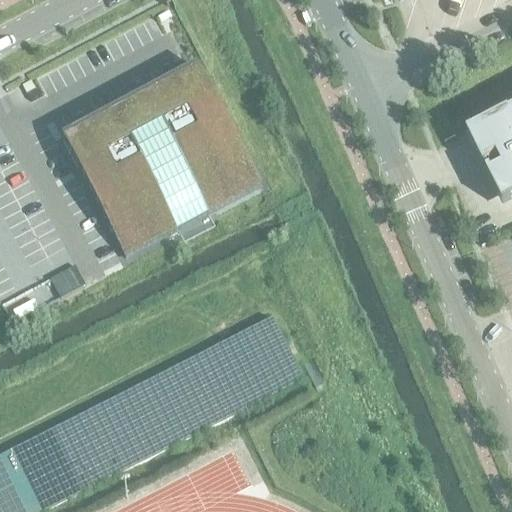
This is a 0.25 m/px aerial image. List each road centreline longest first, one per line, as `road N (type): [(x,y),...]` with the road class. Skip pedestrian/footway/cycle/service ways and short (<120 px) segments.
road 1 (tertiary): [(511,435),(363,87)]
road 2 (unclassified): [(363,87),(511,11)]
